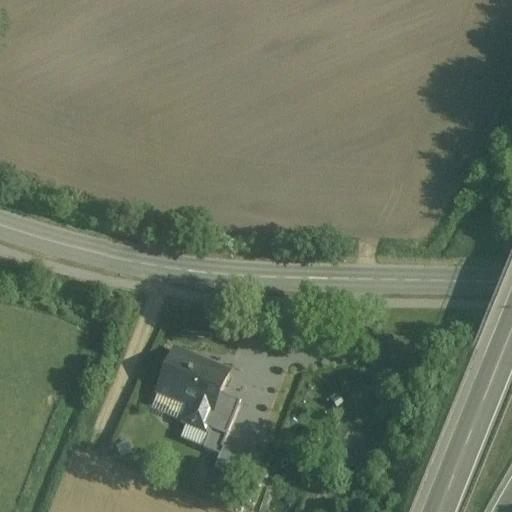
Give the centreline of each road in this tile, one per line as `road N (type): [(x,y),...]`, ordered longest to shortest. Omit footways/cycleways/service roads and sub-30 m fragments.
road 1 (residential): [(0,231),(196,274),(511,278)]
road 2 (trunk): [(511,342),(443,511)]
road 3 (track): [(167,269),(101,434)]
